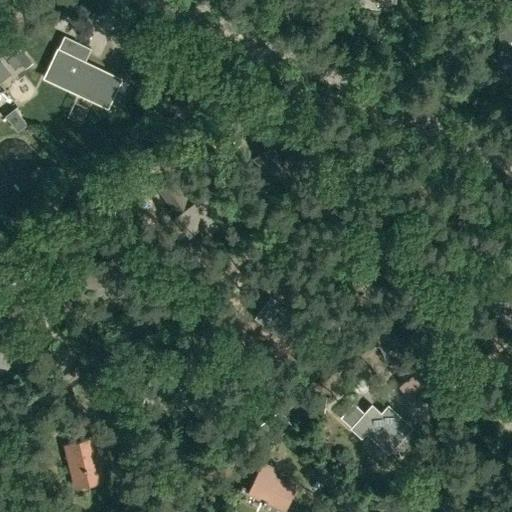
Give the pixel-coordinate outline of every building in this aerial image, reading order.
[(499,49),(499,53),(499,57),(511,57),(511,23),(501,23),(500,49),(499,49)] [(59,50),(46,77),(94,99),(108,106),(121,79),(86,62),(59,50)] [(12,55),(5,61),(12,71),(20,65),(12,55)] [(12,91),(26,107),(41,95),(27,78),(12,91)] [(16,109),(6,116),(19,132),(28,125),(16,109)] [(271,147),(256,159),(275,183),(289,172),(282,163),(283,163),(271,147)] [(148,168),(138,176),(143,182),(153,175),(148,168)] [(174,179),(160,189),(180,215),(176,218),(191,237),(223,213),(210,196),(211,195),(209,193),(206,195),(207,196),(192,207),(185,198),(187,196),(174,179)] [(130,221),(121,228),(132,243),(141,237),(130,221)] [(369,230),(363,250),(380,256),(378,263),(392,268),(401,241),(369,230)] [(112,261),(88,262),(88,282),(119,281),(119,263),(112,264),(112,261)] [(437,273),(404,297),(410,306),(444,282),(437,273)] [(511,287),(506,283),(493,298),(504,306),(508,301),(511,303),(511,287)] [(273,298),(258,318),(285,338),(288,335),(298,342),(310,326),(273,298)] [(380,316),(364,327),(370,336),(386,325),(380,316)] [(0,323),(0,364),(8,365),(15,327),(0,323)] [(195,377),(179,392),(200,414),(215,399),(195,377)] [(354,403),(341,418),(353,428),(362,437),(367,432),(389,452),(412,427),(389,407),(382,414),(372,406),(366,413),(354,403)] [(281,411),(271,418),(283,434),(293,427),(281,411)] [(90,439),(66,444),(76,486),(104,479),(97,452),(94,453),(90,439)] [(180,445),(164,455),(176,475),(199,461),(192,449),(185,453),(180,445)] [(264,463),(249,494),(264,501),(263,503),(265,504),(263,508),(272,511),(282,511),(284,510),(285,511),(296,488),(272,476),(275,469),(264,463)]
